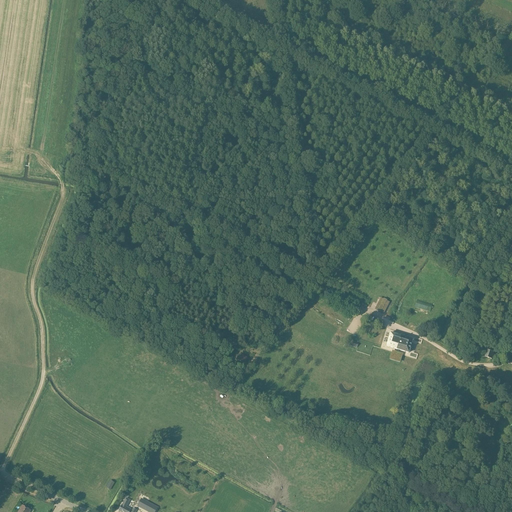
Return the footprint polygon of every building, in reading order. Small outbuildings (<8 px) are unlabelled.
[(439,293),(424,286),(421,293),(435,300),(439,293)] [(383,313),(389,302),(387,301),(387,300),(384,299),(383,299),(381,298),(375,309),(377,310),(377,311),(380,313),(381,312),(383,313)] [(408,353),(412,340),(390,334),(386,346),(398,350),(396,354),(392,352),(390,360),(399,362),(401,355),(398,354),(399,350),(408,353)] [(348,346),(356,348),(358,343),(350,340),(348,346)] [(485,356),(492,358),(494,351),(488,349),(485,356)] [(118,511),(119,511),(135,511),(137,510),(133,508),(133,509),(132,509),(131,511),(126,507),(129,501),(126,499),(122,505),(118,511)] [(141,499),(138,506),(147,511),(151,504),(141,499)]
